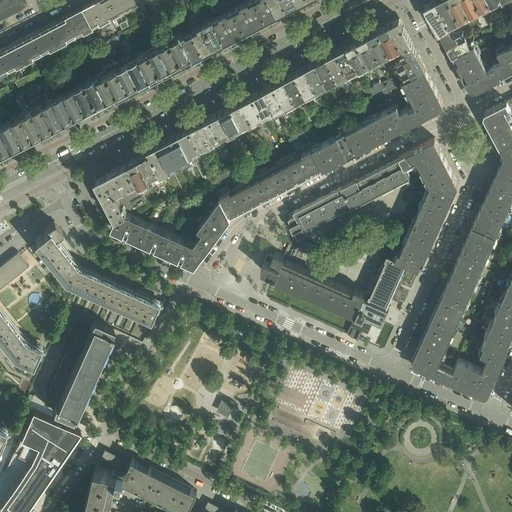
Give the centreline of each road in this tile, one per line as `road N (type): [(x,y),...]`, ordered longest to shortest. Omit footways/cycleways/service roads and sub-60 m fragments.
road 1 (tertiary): [(51,166),(370,0)]
road 2 (residential): [(197,282),(242,223),(441,120)]
road 3 (residential): [(45,511),(103,430),(265,511)]
road 4 (residential): [(390,369),(471,188),(441,120)]
road 5 (residential): [(390,369),(197,282)]
road 6 (residential): [(197,282),(84,231),(66,200)]
road 7 (residential): [(465,109),(408,0)]
